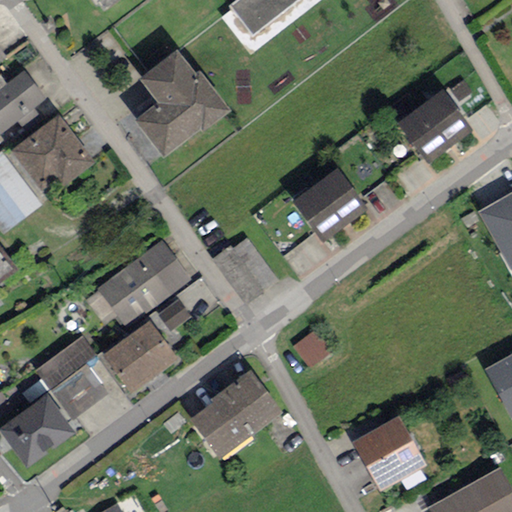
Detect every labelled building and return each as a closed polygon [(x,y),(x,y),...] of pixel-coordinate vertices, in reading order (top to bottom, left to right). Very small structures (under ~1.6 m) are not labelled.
[(92,0),(95,4),(97,2),(104,13),(122,0),(92,0)] [(244,0),(232,10),(255,40),(307,0),(244,0)] [(176,50),(139,79),(157,103),(135,119),(164,157),(200,130),(203,133),(231,111),(200,71),(195,74),(176,50)] [(0,89),(0,134),(17,121),(21,127),(38,114),(34,108),(45,99),(24,72),(7,85),(0,89)] [(442,89),(419,106),(450,148),(473,131),(442,89)] [(427,165),(450,148),(419,106),(396,123),(427,165)] [(59,115),(11,151),(42,193),(57,181),(62,188),(95,164),(59,115)] [(0,230),(4,236),(42,205),(0,153),(0,230)] [(313,186),(344,226),(367,210),(336,169),(313,186)] [(323,242),(344,226),(313,186),(293,202),(323,242)] [(511,193),(478,213),(511,273),(511,193)] [(230,246),(212,260),(246,306),(278,282),(246,239),(232,248),(230,246)] [(191,281),(162,241),(96,289),(125,327),(144,313),(145,315),(191,281)] [(0,282),(17,270),(0,247),(0,282)] [(188,319),(177,305),(159,319),(171,333),(188,319)] [(149,321),(102,356),(131,394),(178,360),(149,321)] [(313,332),(294,346),(310,369),(329,355),(313,332)] [(96,356),(82,338),(35,372),(49,391),(96,356)] [(511,418),(511,354),(483,370),(511,419),(511,418)] [(107,394),(86,365),(50,392),(72,421),(107,394)] [(212,403),(190,419),(220,459),(283,412),(250,369),(209,400),(212,403)] [(48,395),(0,429),(0,434),(25,469),(76,433),(48,395)] [(398,417),(352,444),(379,492),(426,466),(398,417)] [(511,511),(511,487),(501,468),(428,507),(430,511),(511,511)]
